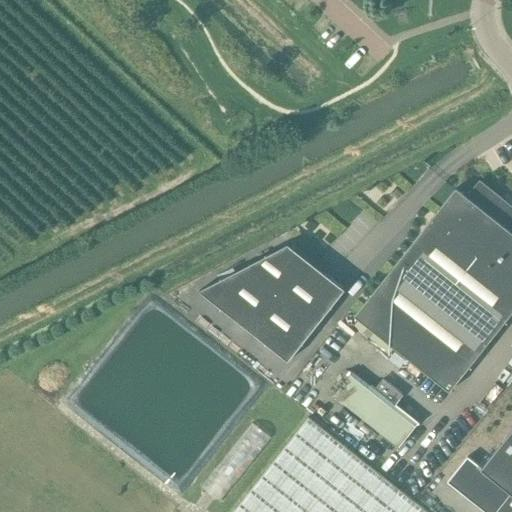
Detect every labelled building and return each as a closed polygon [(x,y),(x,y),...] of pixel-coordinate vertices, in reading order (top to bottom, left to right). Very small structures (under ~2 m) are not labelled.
[(511,206),(480,181),(468,197),(457,188),(355,317),(450,392),(511,313),(511,206)] [(288,244),(199,291),(288,361),(345,290),(288,244)] [(333,396),(398,448),(417,423),(352,372),(333,396)] [(425,511),(397,489),(308,417),(232,511),(425,511)] [(511,511),(511,432),(484,467),(469,455),(448,481),(487,511),(511,511)]
